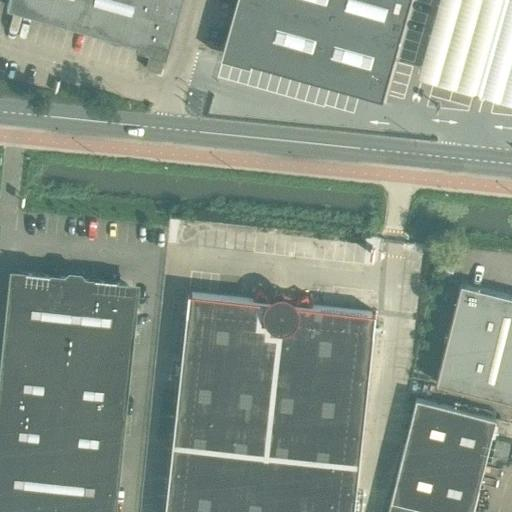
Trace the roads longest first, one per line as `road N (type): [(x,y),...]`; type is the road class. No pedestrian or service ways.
road 1 (unknown): [(365,511),(387,282),(1,248),(0,262)]
road 2 (tertiary): [(511,164),(170,129)]
road 3 (tertiary): [(170,129),(0,112)]
road 4 (unclassified): [(170,129),(207,0)]
